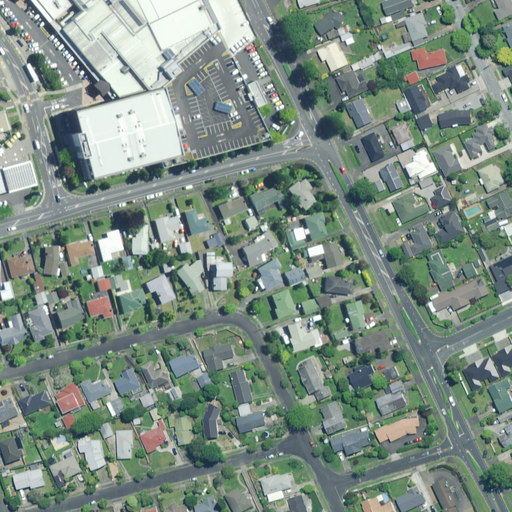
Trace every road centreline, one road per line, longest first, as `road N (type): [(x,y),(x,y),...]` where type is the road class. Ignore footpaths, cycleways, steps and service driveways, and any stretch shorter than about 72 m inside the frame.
road 1 (residential): [(305,440),(253,334),(231,317),(0,373)]
road 2 (residential): [(36,511),(305,440)]
road 3 (tertiary): [(321,143),(58,211)]
road 4 (secondary): [(426,357),(321,143)]
road 5 (tertiary): [(58,211),(35,111),(0,39)]
road 6 (secondary): [(321,143),(256,0)]
road 7 (residential): [(328,488),(467,441)]
road 8 (residential): [(452,0),(511,126)]
